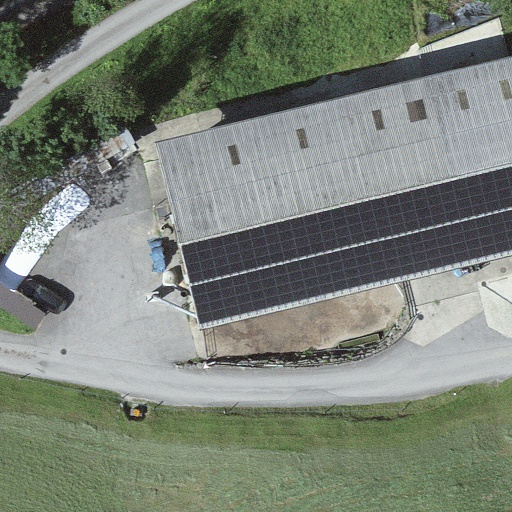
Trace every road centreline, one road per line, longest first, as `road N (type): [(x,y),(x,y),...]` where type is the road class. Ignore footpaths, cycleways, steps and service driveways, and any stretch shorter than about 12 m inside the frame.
road 1 (track): [(511,361),(349,389),(90,375),(0,349)]
road 2 (track): [(0,119),(163,0)]
